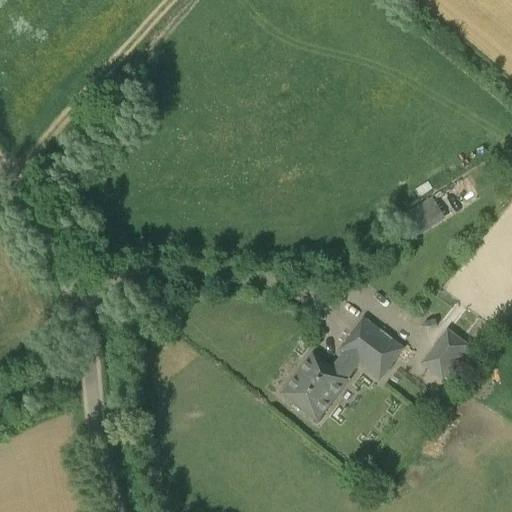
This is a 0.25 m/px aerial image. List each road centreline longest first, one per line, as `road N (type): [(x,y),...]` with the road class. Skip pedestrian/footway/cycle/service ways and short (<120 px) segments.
road 1 (unclassified): [(116,511),(64,275),(0,173)]
road 2 (track): [(4,180),(165,0)]
